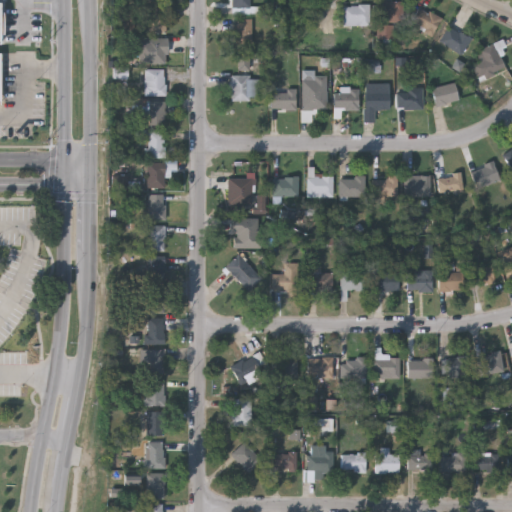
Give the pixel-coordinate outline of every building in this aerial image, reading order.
[(250,0),(231,0),(231,10),(250,10),(250,0)] [(376,22),(376,0),(403,0),(403,22),(376,22)] [(368,22),(342,22),(342,4),(368,4),(368,22)] [(432,32),(410,21),(418,5),(441,16),(432,32)] [(165,32),(145,31),(145,6),(165,6),(165,32)] [(250,43),(233,43),(233,17),(250,17),(250,43)] [(461,53),(438,40),(447,24),(470,38),(461,53)] [(137,61),(137,37),(165,37),(165,61),(137,61)] [(471,63),(483,58),(478,48),(493,41),(505,65),(478,78),(471,63)] [(164,94),(144,94),(143,68),(164,67),(164,94)] [(228,75),(258,75),(258,98),(228,98),(228,75)] [(300,75),(325,75),(325,107),(300,107),(300,75)] [(435,104),(430,88),(453,80),(458,97),(435,104)] [(388,82),(388,107),(373,107),(373,119),(364,119),(364,82),(388,82)] [(332,86),(357,86),(357,108),(332,108),(332,86)] [(422,87),(422,107),(396,107),(396,87),(422,87)] [(270,90),(294,90),(294,108),(270,108),(270,90)] [(146,123),(146,100),(164,100),(164,123),(146,123)] [(146,131),(164,131),(164,156),(146,156),(146,131)] [(145,186),(145,161),(172,162),(172,174),(163,174),(163,186),(145,186)] [(468,172),(491,161),(499,177),(476,188),(468,172)] [(443,192),(438,176),(459,170),(463,186),(443,192)] [(430,195),(403,195),(403,174),(430,174),(430,195)] [(332,195),(305,195),(305,175),(332,175),(332,195)] [(297,194),(271,194),(271,176),(297,176),(297,194)] [(364,195),(337,195),(337,176),(364,176),(364,195)] [(396,194),(370,194),(370,176),(396,176),(396,194)] [(226,204),(226,177),(250,177),(250,204),(226,204)] [(147,217),(147,192),(164,192),(164,217),(147,217)] [(145,250),(145,224),(164,224),(164,250),(145,250)] [(511,277),(506,279),(499,249),(511,245),(511,277)] [(260,276),(247,289),(224,265),(237,253),(260,276)] [(146,280),(146,256),(164,256),(164,280),(146,280)] [(469,262),(490,259),(492,281),(472,283),(469,262)] [(297,289),(271,289),(271,272),(282,272),(282,262),(297,262),(297,289)] [(365,289),(340,289),(340,270),(365,270),(365,289)] [(406,270),(431,270),(431,289),(406,289),(406,270)] [(436,289),(436,270),(461,270),(461,289),(436,289)] [(307,271),(331,271),(331,291),(307,291),(307,271)] [(397,271),(397,289),(372,289),(372,271),(397,271)] [(146,311),(146,283),(164,283),(164,311),(146,311)] [(163,315),(163,342),(145,342),(145,315),(163,315)] [(164,348),(164,371),(145,371),(145,348),(164,348)] [(478,374),(474,354),(499,349),(503,369),(478,374)] [(266,365),(236,379),(229,364),(259,350),(266,365)] [(398,352),(398,377),(373,377),(373,352),(398,352)] [(296,355),(296,376),(274,376),(274,355),(296,355)] [(466,355),(466,375),(440,375),(440,355),(466,355)] [(332,356),(332,373),(306,373),(306,356),(332,356)] [(339,378),(340,358),(365,358),(365,379),(339,378)] [(431,377),(406,377),(406,358),(431,358),(431,377)] [(163,404),(144,404),(144,379),(163,379),(163,404)] [(231,424),(232,397),(251,398),(250,424),(231,424)] [(164,410),(164,434),(145,434),(145,410),(164,410)] [(145,467),(145,440),(163,440),(163,467),(145,467)] [(332,446),(332,470),(307,470),(307,446),(332,446)] [(255,470),(237,470),(237,448),(255,448),(255,470)] [(295,469),(272,469),(272,451),(295,451),(295,469)] [(364,469),(340,469),(340,451),(364,451),(364,469)] [(431,469),(407,469),(407,451),(431,451),(431,469)] [(465,451),(465,470),(439,470),(439,451),(465,451)] [(472,469),(472,451),(496,451),(496,469),(472,469)] [(374,471),(374,453),(398,453),(398,471),(374,471)] [(163,497),(145,497),(145,471),(163,471),(163,497)] [(162,511),(145,511),(145,503),(162,502),(162,511)]
